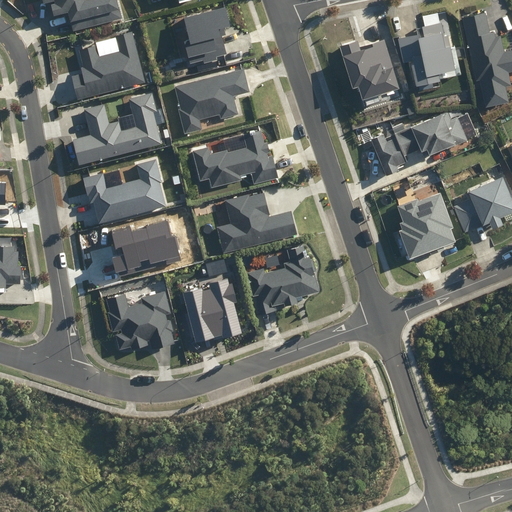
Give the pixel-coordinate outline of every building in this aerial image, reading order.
[(122,18),(117,0),(85,0),(84,0),(42,0),(44,4),(54,1),(55,4),(51,5),(54,16),(69,12),(73,31),(122,18)] [(230,26),(225,7),(184,18),(189,40),(184,41),(190,64),(203,61),(204,64),(217,60),(216,57),(226,54),(222,36),(226,35),(224,28),(230,26)] [(487,11),(463,16),(478,80),(482,79),(488,106),(511,100),(508,86),(511,84),(511,75),(511,71),(511,70),(511,49),(507,50),(503,34),(497,35),(496,30),(491,31),(487,11)] [(446,35),(443,21),(417,27),(419,34),(400,38),(405,61),(416,59),(417,62),(414,63),(419,84),(444,78),(442,71),(458,68),(450,34),(446,35)] [(146,83),(132,32),(115,36),(119,51),(99,56),(96,45),(79,50),(83,67),(81,68),(83,73),(71,76),(77,101),(146,83)] [(400,88),(384,40),(360,47),(358,41),(339,46),(353,89),(359,87),(363,100),(400,88)] [(250,92),(244,68),(175,86),(180,108),(178,109),(185,133),(202,129),(199,119),(220,114),(221,118),(238,114),(233,96),(250,92)] [(156,111),(152,93),(129,99),(136,127),(122,130),(119,121),(109,124),(104,104),(84,109),(90,135),(73,139),(79,165),(161,144),(153,112),(156,111)] [(373,138),(389,174),(402,169),(400,165),(409,161),(407,155),(424,148),(425,150),(431,147),(433,153),(448,146),(449,148),(469,139),(459,115),(453,118),(449,109),(407,128),(404,122),(394,127),(398,136),(389,140),(386,132),(373,138)] [(264,143),(261,131),(244,135),(247,148),(227,153),(227,151),(210,155),(208,147),(193,151),(200,181),(209,179),(212,188),(242,180),(241,176),(251,173),(254,184),(278,178),(273,155),(268,156),(267,154),(270,153),(267,143),(264,143)] [(107,187),(103,173),(83,178),(88,196),(89,196),(90,203),(94,202),(99,223),(166,206),(160,183),(162,182),(156,159),(136,164),(140,179),(107,187)] [(511,211),(511,189),(505,174),(469,190),(472,197),(454,205),(466,231),(484,223),(485,224),(492,221),(495,227),(506,222),(503,216),(511,211)] [(270,215),(264,193),(250,196),(249,194),(225,200),(231,224),(218,228),(224,252),(296,234),(291,211),(269,217),(268,215),(270,215)] [(399,230),(410,258),(455,241),(450,228),(453,227),(440,193),(418,201),(417,198),(397,206),(403,221),(400,223),(402,229),(399,230)] [(131,229),(130,226),(111,231),(116,250),(122,248),(124,254),(112,257),(116,272),(119,272),(120,276),(180,260),(178,250),(180,250),(176,235),(172,236),(168,220),(131,229)] [(14,252),(15,246),(0,245),(0,287),(6,288),(6,284),(21,284),(21,265),(18,265),(18,252),(14,252)] [(307,258),(304,245),(286,250),(289,261),(283,263),(285,268),(266,273),(264,268),(247,273),(254,296),(257,295),(262,314),(299,304),(297,297),(319,291),(314,272),(315,272),(312,259),(310,260),(310,257),(307,258)] [(228,285),(227,279),(209,284),(211,289),(203,291),(202,288),(182,293),(195,343),(222,336),(223,339),(242,334),(234,303),(237,302),(232,283),(228,285)] [(170,313),(164,292),(142,298),(143,304),(129,308),(125,294),(106,299),(110,312),(108,312),(113,332),(121,330),(122,333),(115,335),(119,350),(130,347),(131,350),(149,346),(148,342),(149,341),(151,349),(174,343),(171,331),(173,331),(170,321),(167,322),(165,314),(170,313)]
